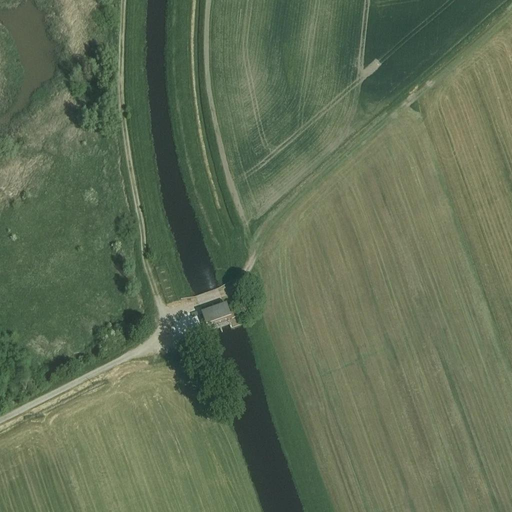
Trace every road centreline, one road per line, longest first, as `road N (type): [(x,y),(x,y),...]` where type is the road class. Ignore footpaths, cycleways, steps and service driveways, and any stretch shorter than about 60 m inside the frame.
road 1 (track): [(246,271),(272,215),(511,6)]
road 2 (track): [(163,318),(128,146),(123,0)]
road 3 (unclassified): [(0,418),(138,350),(163,318),(223,296),(246,271)]
